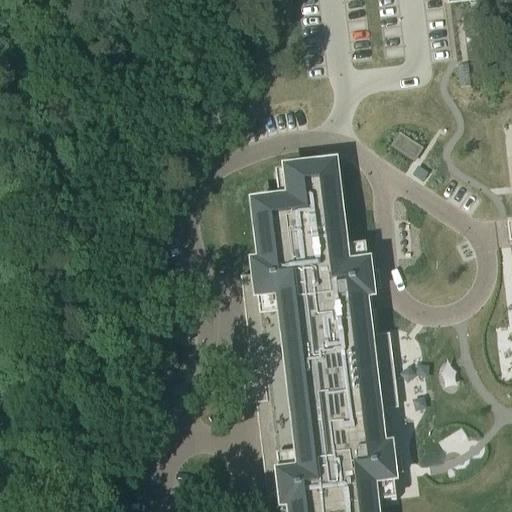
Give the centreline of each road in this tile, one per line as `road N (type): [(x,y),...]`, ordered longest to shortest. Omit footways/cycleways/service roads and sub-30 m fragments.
road 1 (residential): [(159,511),(206,342),(190,214),(201,183),(238,157),(300,141),(337,142),(383,174)]
road 2 (track): [(26,511),(13,448),(10,297),(15,197),(50,0)]
road 3 (residential): [(383,174),(476,233),(488,272),(466,309),(425,316),(407,308),(385,269)]
road 4 (track): [(35,88),(144,0)]
